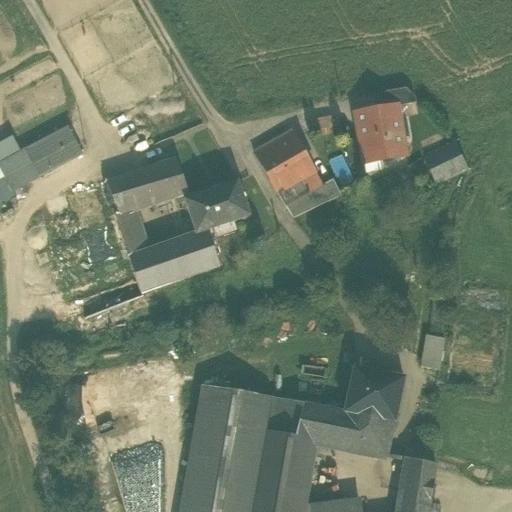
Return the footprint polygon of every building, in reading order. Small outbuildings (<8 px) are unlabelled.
[(382,94),(384,110),(396,107),(396,108),(415,104),(414,98),(405,90),(382,94)] [(358,140),(361,158),(404,151),(396,108),(396,107),(384,110),(354,115),(358,140)] [(312,132),(332,128),(330,117),(310,121),(312,132)] [(38,146),(51,171),(82,155),(68,130),(38,146)] [(253,154),(276,194),(314,173),(291,132),(253,154)] [(0,165),(21,154),(12,136),(0,142),(0,165)] [(344,142),(349,166),(362,163),(361,158),(358,140),(344,142)] [(425,160),(435,183),(467,169),(456,146),(456,144),(424,159),(425,160)] [(51,171),(38,146),(21,154),(0,165),(0,172),(11,191),(51,171)] [(404,151),(361,158),(362,163),(362,164),(405,157),(404,151)] [(341,156),(328,162),(340,188),(353,183),(341,156)] [(136,173),(147,207),(186,193),(175,160),(136,173)] [(0,203),(13,196),(11,191),(0,172),(0,203)] [(136,173),(122,177),(133,210),(147,207),(136,173)] [(276,194),(284,209),(286,208),(322,187),(322,186),(314,173),(276,194)] [(122,177),(104,183),(115,217),(133,210),(122,177)] [(332,181),(322,186),(322,187),(286,208),(292,219),(340,197),(332,181)] [(59,306),(136,280),(103,183),(26,210),(59,306)] [(191,235),(195,249),(210,244),(208,240),(235,231),(232,223),(248,218),(236,183),(183,201),(195,234),(191,235)] [(147,250),(133,210),(115,217),(129,256),(147,250)] [(147,250),(129,256),(138,283),(136,283),(140,295),(218,268),(210,244),(195,249),(191,235),(147,250)] [(419,368),(438,371),(444,340),(425,337),(420,363),(419,368)] [(343,413),(394,423),(403,379),(353,369),(343,413)] [(252,511),(266,432),(272,398),(203,386),(180,511),(252,511)] [(272,398),(266,432),(294,438),(302,405),(272,398)] [(343,413),(302,405),(294,438),(266,432),(252,511),(299,511),(302,501),(305,481),(312,443),(386,458),(390,440),(394,423),(343,413)] [(404,443),(390,440),(386,458),(401,461),(404,443)] [(403,478),(432,484),(435,465),(425,463),(428,447),(420,446),(404,443),(401,461),(406,462),(403,478)] [(432,484),(403,478),(401,493),(430,498),(432,484)] [(401,493),(397,511),(427,511),(430,498),(401,493)] [(363,511),(362,495),(302,501),(299,511),(363,511)]
